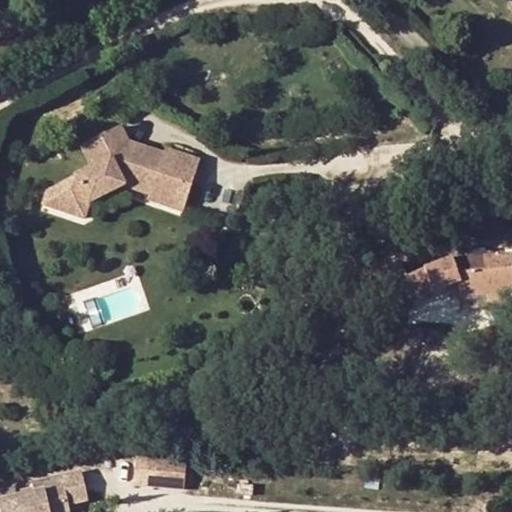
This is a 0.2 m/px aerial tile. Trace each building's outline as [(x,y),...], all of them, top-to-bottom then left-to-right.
[(42,206),(86,221),(91,206),(125,189),(149,198),(184,209),(201,160),(166,148),(165,151),(152,147),(147,159),(137,156),(132,142),(122,126),(80,148),(92,170),(46,192),(42,206)] [(132,142),(137,156),(147,159),(152,147),(132,142)] [(149,198),(148,202),(183,214),(184,209),(149,198)] [(336,236),(340,262),(367,256),(362,231),(336,236)] [(380,292),(459,279),(511,265),(511,252),(451,256),(407,271),(402,258),(371,270),(380,292)] [(511,303),(511,273),(511,265),(459,279),(380,292),(386,308),(460,281),(462,296),(486,293),(487,306),(511,303)] [(489,384),(492,395),(504,391),(500,381),(489,384)] [(157,459),(154,487),(185,490),(187,461),(157,459)] [(0,511),(49,511),(69,506),(88,502),(81,472),(32,484),(34,494),(18,497),(16,487),(0,491),(0,511)]
